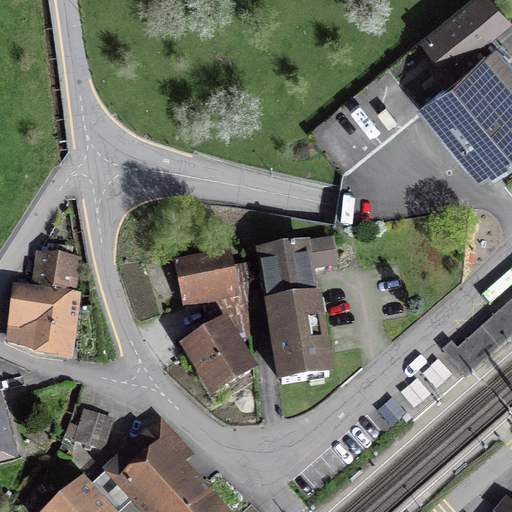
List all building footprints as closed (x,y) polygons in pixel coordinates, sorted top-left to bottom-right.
[(485,178),(511,156),(511,84),(510,82),(511,79),(511,57),(498,41),(465,67),(458,58),(508,17),(494,0),(471,0),(400,58),(422,85),(436,73),(444,83),(422,101),(485,178)] [(265,303),(316,295),(311,262),(331,259),(328,238),(257,250),(265,303)] [(181,302),(235,291),(226,246),(172,256),(181,302)] [(36,293),(73,298),(78,264),(41,259),(36,293)] [(73,298),(36,293),(18,290),(11,340),(70,349),(78,299),(73,298)] [(316,295),(265,303),(278,385),(337,376),(324,294),(316,295)] [(465,377),(511,335),(511,300),(457,349),(452,343),(443,352),(465,377)] [(225,317),(179,344),(208,394),(254,367),(225,317)] [(80,443),(103,449),(111,421),(88,414),(80,443)] [(129,511),(223,511),(182,465),(192,456),(159,419),(96,475),(129,511)] [(101,511),(80,488),(53,511),(101,511)] [(511,511),(511,502),(506,497),(493,511),(494,511),(511,511)]
